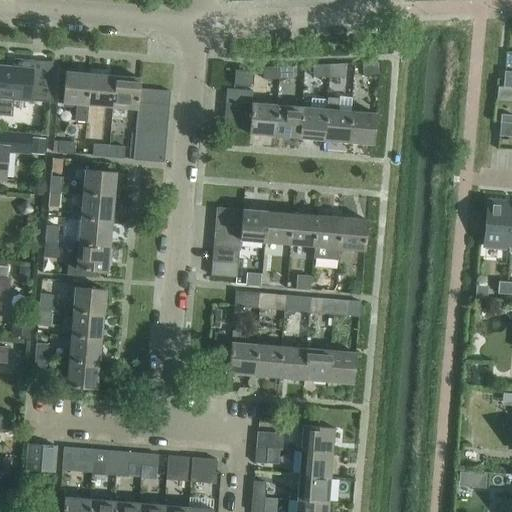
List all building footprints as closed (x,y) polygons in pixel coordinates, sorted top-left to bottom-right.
[(0,66),(0,116),(12,117),(13,100),(30,102),(31,101),(49,103),(53,62),(34,60),(13,59),(13,68),(0,66)] [(363,75),(379,75),(378,63),(362,63),(363,75)] [(328,65),(328,77),(344,76),(344,64),(328,65)] [(313,78),(328,77),(328,65),(313,66),(313,78)] [(278,67),(278,79),(294,78),(294,66),(278,67)] [(263,80),(278,79),(278,67),(263,68),(263,80)] [(253,72),(235,70),(234,85),(252,87),(253,72)] [(74,121),(86,123),(90,75),(65,72),(62,104),(76,105),(74,121)] [(90,75),(86,123),(87,123),(88,106),(112,108),(115,77),(90,75)] [(115,77),(112,108),(137,110),(138,102),(139,89),(140,79),(115,77)] [(139,89),(138,102),(169,106),(170,92),(139,89)] [(227,89),(225,103),(251,106),(252,91),(227,89)] [(251,106),(250,120),(248,133),(249,133),(249,134),(274,136),(276,105),(252,103),(253,91),(252,91),(251,106)] [(299,137),(299,138),(323,140),(324,137),(326,109),(325,109),(326,100),(311,98),(311,108),(301,107),(299,137)] [(324,137),(323,140),(348,142),(348,137),(350,112),(338,111),(339,99),(327,98),(326,109),(324,137)] [(138,102),(137,110),(136,117),(167,120),(169,106),(138,102)] [(225,103),(224,117),(250,120),(251,106),(225,103)] [(276,105),(274,136),(299,138),(299,137),(301,107),(276,105)] [(348,137),(348,142),(373,145),(376,114),(350,112),(348,137)] [(511,122),(511,115),(501,115),(500,122),(511,123),(511,122)] [(136,117),(135,131),(166,135),(167,120),(136,117)] [(224,117),(223,131),(248,133),(250,120),(224,117)] [(499,130),(511,131),(511,123),(500,122),(499,130)] [(135,131),(134,146),(165,149),(166,135),(135,131)] [(0,181),(6,182),(8,153),(30,155),(32,140),(32,135),(0,132),(0,181)] [(32,140),(30,155),(45,156),(45,152),(46,141),(32,140)] [(59,141),(58,154),(74,155),(75,143),(59,141)] [(93,144),(92,156),(108,158),(109,146),(93,144)] [(109,146),(108,158),(123,159),(124,147),(109,146)] [(134,146),(133,160),(164,163),(165,149),(134,146)] [(84,170),(82,194),(113,195),(115,173),(84,170)] [(62,177),(50,176),(48,208),(60,209),(62,177)] [(82,194),(80,218),(111,220),(113,195),(82,194)] [(27,200),(15,207),(22,218),(33,211),(27,200)] [(511,203),(487,201),(483,246),(508,248),(509,248),(511,211),(511,203)] [(216,208),(215,222),(241,224),(242,210),(216,208)] [(241,224),(240,237),(240,240),(265,243),(268,212),(242,210),(241,224)] [(268,212),(265,243),(288,245),(291,214),(268,212)] [(291,214),(288,245),(314,247),(316,216),(291,214)] [(316,216),(314,247),(313,259),(337,261),(338,249),(341,218),(316,216)] [(80,218),(77,245),(109,248),(111,220),(80,218)] [(341,218),(338,249),(364,251),(367,220),(341,218)] [(215,222),(214,235),(240,237),(241,224),(215,222)] [(46,226),(45,242),(57,243),(58,227),(46,226)] [(214,235),(213,249),(239,251),(239,240),(240,240),(240,237),(214,235)] [(56,259),(57,243),(45,242),(43,258),(56,259)] [(68,256),(67,275),(96,278),(97,271),(107,272),(109,248),(77,245),(76,257),(68,256)] [(213,249),(212,262),(237,264),(239,251),(213,249)] [(212,262),(211,276),(236,278),(237,264),(212,262)] [(0,296),(8,298),(9,279),(7,279),(8,267),(0,266),(0,296)] [(20,266),(18,279),(31,280),(33,267),(20,266)] [(321,278),(320,291),(335,292),(336,279),(324,278),(321,278)] [(498,282),(498,294),(506,294),(506,282),(498,282)] [(41,287),(39,310),(51,311),(52,295),(47,295),(47,288),(41,287)] [(74,288),(72,313),(102,316),(105,290),(74,288)] [(235,292),(234,307),(247,308),(248,293),(235,292)] [(248,293),(247,308),(259,309),(260,294),(248,293)] [(260,294),(259,309),(271,310),(272,295),(260,294)] [(272,295),(271,310),(283,311),(284,296),(272,295)] [(284,296),(283,311),(285,311),(296,312),(297,297),(284,296)] [(297,297),(296,312),(308,313),(309,298),(297,297)] [(309,298),(308,313),(320,314),(321,299),(309,298)] [(321,299),(320,314),(333,315),(334,300),(321,299)] [(334,300),(333,315),(345,316),(346,301),(334,300)] [(346,301),(345,316),(359,317),(360,302),(346,301)] [(49,326),(51,311),(39,310),(37,325),(49,326)] [(285,311),(284,322),(291,323),(296,318),(296,312),(285,311)] [(72,313),(69,337),(100,340),(102,316),(72,313)] [(12,326),(11,338),(29,340),(30,340),(31,327),(12,326)] [(228,374),(254,376),(256,345),(243,344),(244,332),(232,331),(228,374)] [(225,335),(214,334),(212,351),(224,352),(225,335)] [(69,337),(67,362),(98,365),(100,340),(69,337)] [(36,344),(34,359),(46,360),(47,345),(36,344)] [(256,345),(254,376),(277,378),(280,347),(256,345)] [(280,347),(277,378),(302,380),(305,349),(280,347)] [(305,349),(302,380),(328,382),(330,351),(305,349)] [(330,351),(328,382),(353,384),(355,353),(330,351)] [(34,359),(33,375),(45,376),(46,360),(34,359)] [(96,390),(98,365),(67,362),(65,387),(96,390)] [(511,393),(503,393),(501,405),(511,405),(511,393)] [(0,431),(7,433),(8,420),(0,418),(0,431)] [(302,427),(300,452),(330,454),(332,429),(302,427)] [(256,447),(268,448),(282,449),(283,434),(257,432),(256,447)] [(28,444),(26,470),(40,471),(42,445),(28,444)] [(42,445),(40,471),(54,473),(56,446),(42,445)] [(63,447),(61,470),(76,471),(77,461),(78,448),(63,447)] [(256,447),(254,463),(267,463),(268,448),(256,447)] [(77,461),(92,462),(93,450),(78,448),(77,461)] [(104,475),(116,476),(118,452),(93,450),(92,462),(105,463),(104,475)] [(118,452),(116,476),(127,477),(128,465),(141,466),(142,454),(118,452)] [(300,452),(298,476),(329,479),(330,454),(300,452)] [(142,454),(141,466),(157,467),(158,455),(142,454)] [(166,480),(190,482),(192,458),(168,456),(166,480)] [(192,458),(190,482),(215,484),(217,460),(192,458)] [(468,473),(467,487),(485,488),(486,474),(468,473)] [(298,476),(296,501),(327,503),(329,479),(298,476)] [(253,481),(252,498),(264,499),(265,482),(253,481)] [(63,511),(87,511),(89,500),(64,497),(63,511)] [(252,498),(250,511),(262,511),(264,499),(252,498)] [(89,500),(87,511),(112,511),(114,502),(89,500)] [(296,501),(295,511),(325,511),(327,503),(296,501)] [(114,502),(112,511),(137,511),(138,504),(114,502)]
